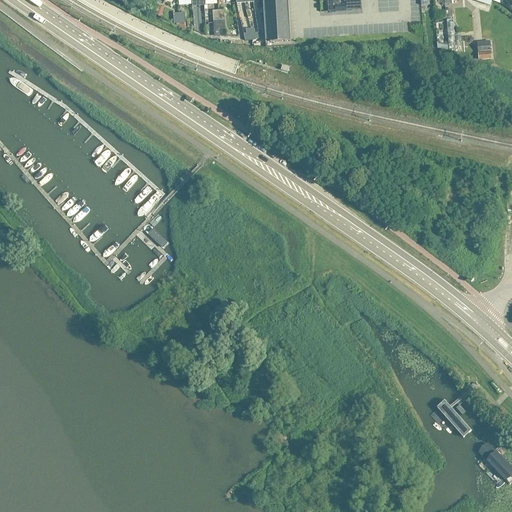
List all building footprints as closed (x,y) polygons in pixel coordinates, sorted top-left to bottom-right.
[(291,40),(290,26),(288,0),(262,0),(264,8),(265,42),(291,40)] [(345,0),(346,10),(361,9),(360,0),(345,0)] [(452,23),(446,23),(449,52),(462,52),(461,34),(454,35),(452,23)] [(489,40),(476,42),(478,60),(484,60),(484,64),(491,66),(491,59),(489,40)] [(279,72),(288,72),(288,64),(279,64),(279,72)] [(153,227),(162,219),(157,214),(149,223),(153,227)] [(456,436),(471,423),(439,387),(424,400),(456,436)] [(506,488),(511,482),(511,464),(488,438),(473,451),(506,488)]
